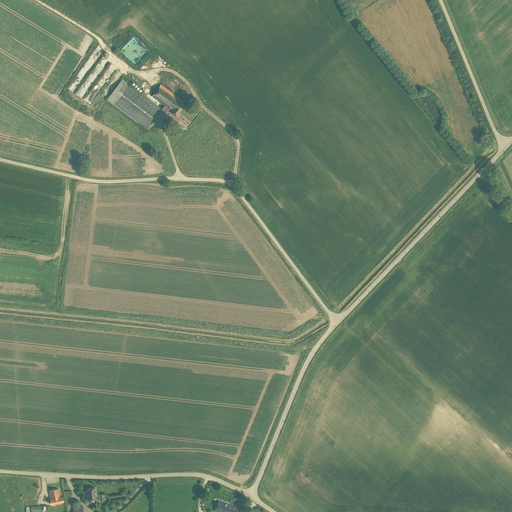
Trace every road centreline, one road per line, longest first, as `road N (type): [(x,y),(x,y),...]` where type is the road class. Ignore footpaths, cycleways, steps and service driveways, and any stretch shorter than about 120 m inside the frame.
road 1 (unclassified): [(337,323),(230,183),(95,182),(0,160)]
road 2 (unclassified): [(337,323),(504,151)]
road 3 (unclassified): [(253,496),(303,370),(337,323)]
road 4 (unclassified): [(504,151),(440,0)]
road 5 (unclassified): [(253,496),(201,475),(101,478)]
